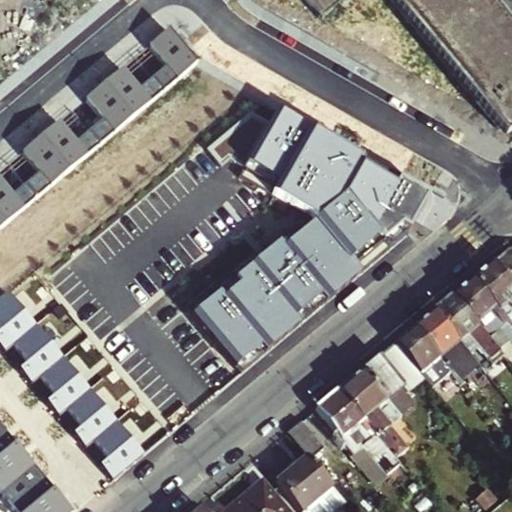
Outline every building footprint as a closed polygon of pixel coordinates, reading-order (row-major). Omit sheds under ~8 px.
[(511,119),(511,2),(510,0),(305,0),(322,19),(345,0),(391,0),(500,130),(511,119)] [(153,79),(165,92),(197,65),(169,32),(149,48),(166,68),(153,79)] [(105,85),(133,119),(165,92),(153,79),(140,90),(123,70),(105,85)] [(90,132),(101,146),(133,119),(105,85),(86,101),(103,121),(90,132)] [(195,317),(242,373),(408,233),(429,198),(276,111),(269,125),(250,115),(207,151),(221,167),(229,160),(246,170),(242,178),(312,218),(317,223),(285,250),(281,245),(195,317)] [(59,124),(42,138),(70,172),(101,146),(90,132),(76,143),(59,124)] [(40,174),(27,185),(38,199),(70,172),(42,138),(23,154),(40,174)] [(0,181),(0,217),(7,225),(38,199),(27,185),(13,197),(0,181)] [(492,263),(504,278),(511,270),(511,249),(508,250),(492,263)] [(472,280),(511,327),(511,287),(504,278),(492,263),(484,270),(472,280)] [(511,327),(472,280),(453,297),(499,351),(510,341),(511,344),(511,327)] [(35,326),(8,294),(0,301),(0,330),(2,332),(0,333),(0,348),(4,354),(14,345),(13,345),(35,326)] [(433,313),(480,368),(484,373),(503,356),(499,351),(453,297),(433,313)] [(469,378),(480,368),(433,313),(414,329),(462,384),(469,393),(477,387),(469,378)] [(13,345),(14,345),(29,363),(19,372),(31,386),(41,378),(40,377),(62,358),(36,328),(35,326),(13,345)] [(452,393),(462,384),(414,329),(409,333),(395,345),(421,376),(430,367),(452,393)] [(62,358),(40,377),(41,378),(55,395),(46,403),(58,418),(68,410),(67,409),(89,390),(62,358)] [(404,388),(379,358),(373,363),(339,391),(397,460),(409,450),(391,428),(401,419),(388,402),(404,388)] [(89,390),(67,409),(68,410),(82,427),(72,435),(85,450),(94,442),(94,441),(116,422),(89,390)] [(397,460),(339,391),(315,411),(366,470),(382,457),(396,474),(404,468),(397,460)] [(143,454),(116,422),(94,441),(94,442),(109,458),(99,466),(111,481),(143,454)] [(320,445),(301,423),(286,435),(305,457),(320,445)] [(0,456),(15,444),(0,426),(0,456)] [(0,456),(0,494),(34,466),(15,444),(0,456)] [(304,511),(332,489),(305,457),(275,483),(299,511),(304,511)] [(0,494),(0,495),(13,511),(25,511),(53,489),(34,466),(0,494)] [(286,511),(262,483),(226,511),(223,511),(221,508),(216,511),(286,511)] [(25,511),(72,511),(53,489),(25,511)]
